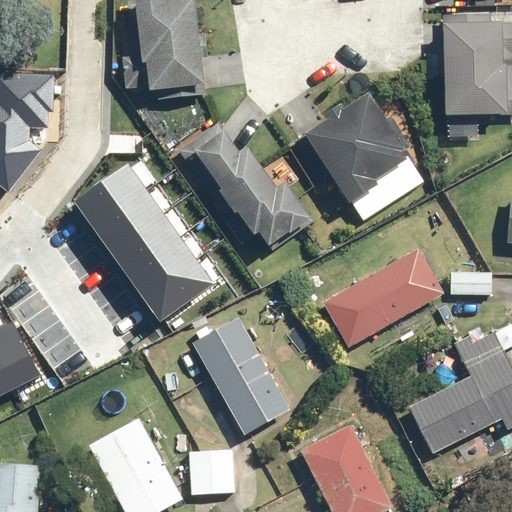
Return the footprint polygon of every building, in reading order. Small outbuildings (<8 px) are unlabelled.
[(203,33),(199,0),(135,0),(131,0),(134,26),(141,26),(143,40),(132,41),(134,55),(125,56),(129,93),(159,90),(160,98),(210,93),(206,58),(211,57),(208,32),(203,33)] [(493,13),(447,14),(450,113),(506,112),(506,113),(511,113),(511,21),(506,22),(506,20),(493,20),(493,13)] [(330,118),(297,140),(326,186),(340,177),(355,200),(382,183),(379,178),(412,156),(408,149),(412,146),(376,89),(349,107),(345,101),(327,112),(330,118)] [(221,122),(182,150),(218,201),(215,203),(245,244),(264,231),(276,248),(317,218),(289,179),(281,185),(252,146),(245,151),(228,128),(226,130),(221,122)] [(96,188),(82,198),(165,310),(210,277),(129,167),(114,177),(111,173),(94,185),(96,188)] [(325,301),(351,347),(448,293),(421,247),(325,301)] [(453,271),(452,294),(494,295),(494,272),(453,271)] [(20,316),(0,325),(0,398),(49,373),(20,316)] [(196,341),(248,434),(294,409),(258,345),(271,338),(258,316),(245,323),(241,316),(196,341)] [(412,405),(435,453),(505,419),(510,429),(511,428),(511,357),(498,330),(477,341),(473,334),(456,342),(472,375),(412,405)] [(143,417),(93,444),(129,511),(160,511),(187,498),(143,417)] [(383,511),(396,506),(354,424),(303,449),(335,511),(383,511)] [(238,492),(235,449),(191,451),(194,494),(238,492)] [(0,511),(40,511),(43,463),(0,460),(0,511)]
